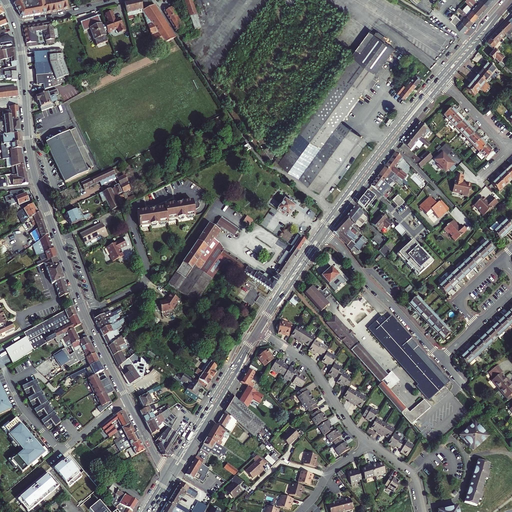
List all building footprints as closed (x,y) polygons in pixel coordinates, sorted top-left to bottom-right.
[(15,0),(16,3),(13,4),(21,16),(23,18),(38,15),(36,6),(37,6),(43,5),(43,3),(42,3),(40,0),(35,0),(25,2),(24,0),(15,0)] [(40,0),(42,3),(43,3),(50,2),(50,1),(55,0),(56,2),(58,3),(60,10),(68,8),(65,0),(40,0)] [(55,0),(50,1),(50,2),(52,12),(60,10),(58,3),(56,2),(55,0)] [(182,0),(185,8),(187,15),(188,18),(189,18),(197,15),(191,0),(182,0)] [(473,9),(480,16),(481,14),(485,10),(475,0),(466,0),(466,1),(473,9)] [(483,0),(475,0),(485,10),(489,6),(483,0)] [(43,3),(43,5),(45,13),(52,12),(50,2),(43,3)] [(43,5),(37,6),(36,6),(38,15),(45,13),(43,5)] [(143,14),(155,47),(157,46),(175,38),(154,5),(142,10),(143,14)] [(171,8),(164,12),(168,19),(172,25),(176,32),(183,27),(184,26),(184,25),(190,22),(187,16),(182,19),(180,16),(181,15),(179,12),(175,14),(171,7),(171,8)] [(460,18),(469,27),(474,21),(468,15),(460,7),(458,9),(463,15),(460,18)] [(468,15),(474,21),(480,16),(473,9),(468,15)] [(104,24),(108,34),(111,32),(112,30),(116,28),(118,33),(125,30),(123,25),(122,26),(121,24),(119,19),(115,21),(113,20),(113,19),(114,19),(112,12),(105,15),(107,20),(108,21),(109,22),(108,23),(104,24)] [(464,33),(469,27),(460,18),(457,15),(456,15),(454,13),(451,17),(453,19),(451,21),(464,33)] [(0,26),(4,25),(8,23),(4,14),(0,15),(0,26)] [(189,18),(191,23),(194,31),(200,29),(197,19),(198,19),(197,15),(189,18)] [(107,42),(98,16),(80,23),(83,32),(90,29),(96,46),(107,42)] [(26,47),(37,46),(35,32),(44,31),(46,44),(54,43),(54,39),(52,23),(52,22),(24,27),(26,47)] [(506,23),(499,30),(504,35),(511,42),(511,41),(511,36),(510,35),(511,34),(507,32),(511,27),(511,26),(508,22),(507,23),(506,23)] [(71,29),(72,32),(73,35),(79,33),(78,30),(77,27),(76,23),(70,26),(71,29)] [(499,30),(494,35),(499,40),(504,35),(499,30)] [(395,48),(371,31),(344,67),(290,140),(293,143),(282,158),(279,155),(275,160),(319,193),(356,142),(336,127),(341,121),(359,96),(395,48)] [(494,45),(499,40),(494,35),(489,40),(486,44),(494,51),(496,53),(498,51),(494,48),(496,46),(494,45)] [(6,45),(14,44),(13,38),(5,36),(0,39),(0,51),(6,50),(6,45)] [(7,68),(16,66),(14,48),(9,49),(9,50),(6,50),(0,51),(0,65),(6,64),(7,68)] [(48,51),(34,52),(38,85),(43,84),(43,90),(45,90),(55,86),(68,82),(61,61),(61,55),(52,56),(52,54),(48,55),(48,51)] [(499,63),(498,64),(502,68),(507,62),(496,53),(494,51),(489,57),(493,60),(494,59),(499,63)] [(482,70),(490,77),(496,70),(488,63),(484,67),(483,67),(481,69),(482,70)] [(424,65),(413,77),(407,85),(402,81),(400,83),(401,84),(395,91),(404,97),(405,98),(406,99),(423,78),(430,70),(424,65)] [(17,80),(16,66),(7,68),(0,69),(0,79),(11,79),(11,80),(16,80),(17,80)] [(502,71),(509,76),(511,73),(505,68),(502,71)] [(482,70),(476,77),(484,83),(490,77),(482,70)] [(407,85),(413,77),(409,74),(407,75),(408,77),(405,80),(403,80),(402,81),(407,85)] [(470,82),(471,83),(479,89),(481,91),(487,85),(484,83),(476,77),(476,76),(470,82)] [(473,96),(479,89),(471,83),(465,90),(473,96)] [(0,97),(17,96),(16,87),(0,88),(0,97)] [(57,101),(55,96),(58,95),(57,90),(48,93),(35,97),(37,102),(39,102),(41,108),(40,108),(41,111),(53,107),(52,104),(51,104),(51,103),(57,101)] [(2,111),(3,116),(4,116),(11,115),(11,121),(19,120),(18,105),(9,106),(10,108),(9,108),(9,110),(2,111)] [(39,119),(43,128),(60,120),(59,118),(65,116),(61,108),(39,119)] [(444,115),(450,121),(457,114),(451,108),(444,115)] [(450,121),(456,127),(463,120),(457,114),(450,121)] [(1,135),(3,135),(13,134),(12,131),(19,130),(19,120),(11,121),(11,115),(4,116),(4,122),(0,122),(0,131),(0,132),(1,135)] [(456,127),(461,134),(469,127),(463,120),(456,127)] [(341,121),(336,127),(356,142),(361,136),(341,121)] [(420,123),(413,131),(423,139),(429,130),(420,123)] [(461,134),(467,140),(475,133),(469,127),(461,134)] [(93,167),(75,128),(46,143),(65,183),(88,172),(87,170),(93,167)] [(2,144),(20,142),(19,130),(12,131),(13,134),(3,135),(3,138),(1,138),(2,144)] [(413,131),(403,144),(410,150),(418,140),(427,148),(430,144),(423,139),(413,131)] [(475,133),(467,140),(473,146),(481,139),(475,133)] [(473,146),(479,152),(487,145),(481,139),(473,146)] [(7,158),(10,157),(23,155),(22,148),(20,142),(2,144),(1,144),(2,154),(2,159),(7,158)] [(446,143),(437,152),(440,155),(434,160),(438,164),(437,165),(441,169),(442,169),(446,172),(454,164),(445,156),(452,150),(448,146),(446,143)] [(272,159),(279,150),(272,145),(266,149),(272,159)] [(487,145),(479,152),(476,155),(481,161),(484,158),(485,159),(487,157),(489,160),(495,155),(487,145)] [(416,157),(412,160),(420,168),(432,157),(427,152),(419,160),(416,157)] [(393,168),(397,162),(398,161),(400,162),(403,158),(398,155),(396,153),(385,167),(396,175),(402,182),(408,175),(401,170),(399,172),(393,168)] [(11,157),(11,166),(24,165),(23,155),(10,157),(11,157)] [(10,166),(11,175),(25,173),(24,165),(11,166),(10,166)] [(123,192),(150,179),(144,165),(116,178),(116,179),(123,192)] [(385,182),(389,186),(392,181),(394,183),(395,182),(399,186),(403,183),(402,182),(396,175),(385,167),(378,177),(385,182)] [(116,178),(112,169),(91,179),(90,178),(80,183),(83,189),(99,182),(101,186),(116,179),(116,178)] [(28,184),(25,173),(11,175),(11,176),(6,176),(8,186),(12,185),(28,184)] [(511,180),(504,173),(497,179),(504,186),(511,180)] [(460,185),(460,184),(463,177),(455,175),(452,182),(453,182),(450,192),(459,195),(458,197),(465,199),(470,188),(465,186),(463,186),(460,185)] [(380,194),(384,197),(388,202),(390,200),(384,194),(390,187),(389,186),(385,182),(378,177),(371,186),(380,194)] [(498,192),(504,186),(497,179),(491,185),(498,192)] [(111,188),(102,192),(105,198),(110,211),(135,199),(133,196),(128,198),(125,199),(122,195),(118,185),(114,187),(114,188),(111,189),(111,188)] [(367,190),(357,204),(364,210),(375,197),(367,190)] [(10,195),(4,197),(6,202),(7,201),(19,197),(17,192),(10,195)] [(24,195),(7,201),(9,206),(17,203),(18,205),(27,202),(24,195)] [(404,202),(398,195),(392,201),(399,208),(404,202)] [(497,203),(492,197),(487,202),(485,200),(482,197),(474,205),(480,212),(481,213),(480,213),(482,216),(491,207),(492,208),(497,203)] [(429,198),(419,208),(428,218),(433,213),(439,219),(446,212),(438,204),(436,205),(429,198)] [(195,224),(194,216),(192,200),(180,202),(180,201),(174,202),(174,203),(164,205),(164,207),(154,209),(154,208),(147,209),(147,210),(136,212),(139,225),(137,226),(139,235),(168,230),(168,228),(195,224)] [(290,201),(288,203),(284,200),(277,209),(288,217),(295,207),(291,204),(292,202),(290,201)] [(449,209),(440,201),(438,203),(446,212),(449,209)] [(446,212),(438,203),(438,204),(446,212)] [(29,219),(38,213),(32,204),(23,210),(17,214),(23,223),(24,222),(25,221),(29,219)] [(80,208),(66,214),(70,226),(92,217),(90,214),(89,214),(89,213),(83,216),(80,208)] [(345,218),(353,225),(358,229),(359,227),(360,228),(366,221),(366,218),(354,208),(345,218)] [(38,213),(29,219),(33,226),(35,224),(36,227),(43,222),(42,220),(39,212),(38,213)] [(386,228),(391,223),(381,214),(371,224),(379,231),(382,228),(381,227),(383,225),(386,228)] [(253,220),(246,216),(243,222),(249,226),(253,220)] [(197,242),(168,284),(196,303),(225,260),(233,265),(237,259),(224,250),(219,244),(215,241),(212,239),(218,231),(220,228),(233,237),(238,230),(221,218),(214,227),(209,224),(202,235),(197,242)] [(345,218),(341,224),(355,236),(357,237),(360,234),(359,233),(352,227),(353,225),(345,218)] [(500,226),(506,234),(511,228),(511,225),(507,220),(500,226)] [(455,242),(466,231),(461,225),(458,228),(455,225),(456,224),(453,221),(443,230),(447,235),(449,234),(452,237),(452,239),(455,242)] [(35,230),(30,234),(36,242),(39,240),(47,234),(44,224),(43,222),(36,227),(37,229),(35,230)] [(107,236),(105,230),(101,223),(80,234),(85,244),(90,241),(100,236),(101,239),(107,236)] [(333,233),(338,237),(340,234),(349,242),(351,241),(355,236),(341,224),(333,233)] [(401,236),(406,231),(399,224),(394,228),(401,236)] [(490,230),(492,233),(499,240),(506,234),(500,226),(495,231),(493,228),(490,230)] [(44,252),(53,249),(47,234),(39,240),(43,253),(44,252)] [(347,245),(347,246),(351,250),(353,248),(354,246),(355,245),(351,241),(349,242),(340,234),(338,237),(347,245)] [(299,251),(306,241),(305,240),(297,235),(290,245),(293,247),(299,251)] [(127,245),(123,239),(106,247),(111,256),(110,256),(112,262),(123,256),(120,249),(127,245)] [(359,250),(361,247),(364,244),(359,239),(355,245),(354,246),(359,250)] [(39,240),(36,242),(32,245),(36,256),(43,253),(39,240)] [(389,240),(379,252),(384,257),(395,245),(389,240)] [(432,263),(412,241),(397,255),(411,271),(412,269),(418,276),(432,263)] [(487,241),(481,247),(488,255),(494,249),(487,241)] [(297,254),(299,251),(293,247),(291,250),(289,253),(295,257),(297,254)] [(482,260),(488,255),(481,247),(475,253),(482,260)] [(46,258),(35,263),(37,266),(41,263),(44,262),(55,257),(53,249),(44,252),(46,258)] [(7,264),(14,258),(8,251),(8,250),(2,254),(0,255),(1,256),(7,264)] [(294,259),(295,257),(289,253),(275,274),(280,278),(294,259)] [(468,259),(476,266),(482,260),(475,253),(468,259)] [(55,257),(44,262),(51,284),(54,283),(59,298),(68,294),(61,271),(55,257)] [(233,265),(270,291),(271,291),(278,282),(272,278),(266,274),(264,278),(262,276),(237,259),(233,265)] [(469,272),(476,266),(468,259),(462,264),(469,272)] [(463,278),(469,272),(462,264),(456,270),(463,278)] [(335,292),(337,289),(336,288),(341,284),(342,285),(348,280),(335,265),(332,268),(331,267),(321,276),(335,292)] [(457,283),(463,278),(456,270),(450,276),(457,283)] [(450,276),(444,281),(451,289),(457,283),(450,276)] [(445,295),(451,289),(444,281),(438,287),(445,295)] [(325,299),(331,294),(328,291),(326,288),(322,291),(320,289),(317,291),(316,290),(312,286),(304,293),(320,311),(329,304),(325,299)] [(170,294),(166,301),(159,302),(162,312),(172,310),(179,300),(170,294)] [(137,303),(134,296),(129,298),(132,303),(128,305),(129,307),(137,303)] [(409,303),(415,309),(422,302),(416,296),(409,303)] [(415,309),(420,315),(428,308),(422,302),(415,309)] [(76,315),(72,307),(67,310),(62,312),(59,314),(47,320),(30,329),(27,331),(23,333),(26,337),(5,349),(6,352),(28,340),(35,337),(39,335),(51,328),(68,319),(76,315)] [(126,316),(132,327),(144,317),(140,308),(126,316)] [(426,321),(433,314),(428,308),(420,315),(426,321)] [(104,314),(102,310),(92,316),(97,325),(118,314),(121,312),(120,309),(113,313),(111,314),(110,311),(104,314)] [(511,323),(511,316),(508,313),(502,318),(509,326),(511,323)] [(97,325),(100,330),(117,322),(116,319),(120,317),(118,314),(97,325)] [(426,321),(432,327),(439,320),(433,314),(426,321)] [(0,337),(4,336),(14,331),(13,330),(10,324),(10,323),(6,324),(3,317),(2,316),(1,317),(0,315),(0,337)] [(74,328),(81,324),(76,315),(68,319),(51,328),(39,335),(44,345),(45,344),(49,342),(54,339),(74,328)] [(335,315),(326,322),(335,332),(343,324),(335,315)] [(381,316),(367,329),(418,385),(416,386),(429,400),(450,381),(391,316),(386,321),(381,316)] [(100,330),(105,342),(119,332),(117,329),(122,327),(120,324),(125,322),(123,318),(119,321),(117,322),(100,330)] [(509,326),(502,318),(497,324),(504,331),(509,326)] [(432,327),(437,333),(445,326),(439,320),(432,327)] [(277,330),(278,331),(277,335),(285,336),(285,335),(289,335),(290,324),(279,322),(279,325),(277,326),(276,327),(276,329),(277,330)] [(343,324),(335,332),(351,350),(359,343),(354,337),(350,332),(343,324)] [(504,331),(497,324),(490,330),(497,337),(504,331)] [(291,336),(296,339),(295,340),(299,342),(305,332),(296,326),(291,336)] [(445,326),(437,333),(443,340),(451,333),(445,326)] [(64,348),(71,345),(86,337),(85,334),(79,337),(74,328),(54,339),(56,342),(60,340),(62,339),(65,344),(63,346),(59,347),(61,350),(64,348)] [(497,337),(490,330),(484,335),(491,343),(497,337)] [(119,332),(105,342),(108,347),(121,336),(119,332)] [(314,337),(305,332),(299,342),(302,344),(302,343),(308,346),(314,337)] [(33,350),(44,345),(39,335),(35,337),(28,340),(6,352),(12,363),(33,350)] [(484,335),(478,341),(485,348),(491,343),(484,335)] [(121,336),(108,347),(113,356),(121,351),(127,348),(121,336)] [(86,337),(71,345),(75,351),(75,352),(84,346),(90,343),(86,337)] [(314,340),(308,351),(314,355),(316,352),(322,356),(327,348),(314,340)] [(485,348),(478,341),(472,347),(479,354),(485,348)] [(73,364),(78,362),(85,358),(95,353),(90,343),(84,346),(75,352),(75,351),(69,355),(64,348),(61,350),(56,352),(53,355),(63,371),(73,364)] [(424,400),(410,412),(389,389),(399,380),(391,371),(387,375),(362,346),(359,343),(351,350),(380,383),(382,381),(383,382),(377,386),(387,397),(395,407),(404,417),(411,424),(431,407),(424,400)] [(472,347),(466,352),(473,360),(479,354),(472,347)] [(260,355),(258,357),(265,366),(275,358),(268,349),(265,351),(264,351),(262,350),(261,351),(260,353),(260,355)] [(121,351),(113,356),(113,358),(114,360),(123,355),(121,351)] [(330,367),(336,357),(327,352),(320,363),(326,366),(326,365),(330,367)] [(466,352),(459,359),(466,366),(468,365),(470,366),(475,361),(473,360),(466,352)] [(95,353),(85,358),(90,366),(99,361),(95,353)] [(123,355),(114,360),(118,367),(120,365),(126,361),(123,355)] [(213,371),(216,367),(203,358),(201,362),(205,364),(207,366),(202,373),(211,379),(213,375),(215,372),(214,372),(213,371)] [(126,361),(120,365),(123,370),(121,372),(129,384),(140,377),(139,375),(143,376),(146,365),(145,365),(146,362),(142,360),(141,364),(138,363),(137,366),(133,365),(129,359),(126,361)] [(281,375),(286,366),(283,365),(283,363),(277,359),(270,370),(277,374),(278,373),(281,375)] [(82,369),(70,376),(72,379),(86,372),(89,377),(97,373),(103,370),(99,361),(90,366),(82,369)] [(334,379),(335,378),(338,380),(342,372),(343,371),(340,369),(341,368),(334,364),(327,375),(334,379)] [(211,379),(202,373),(200,371),(191,365),(189,367),(193,370),(192,372),(200,377),(196,383),(201,386),(205,389),(211,379)] [(283,378),(290,382),(292,379),(296,371),(289,367),(289,368),(286,366),(281,375),(284,377),(283,378)] [(499,367),(490,374),(494,379),(492,381),(499,390),(510,381),(507,378),(505,379),(501,373),(503,372),(499,367)] [(254,373),(248,369),(240,382),(247,386),(247,387),(245,391),(244,394),(242,393),(237,400),(247,409),(252,399),(259,403),(261,400),(261,401),(262,399),(261,399),(263,396),(254,391),(257,386),(250,382),(255,374),(254,373)] [(196,383),(180,371),(177,376),(180,379),(185,383),(187,382),(187,384),(185,388),(187,390),(197,396),(199,393),(198,392),(201,386),(196,383)] [(302,374),(296,371),(292,379),(294,380),(292,383),(301,388),(306,379),(301,376),(302,374)] [(343,387),(344,385),(347,387),(351,380),(348,378),(349,376),(342,372),(338,380),(336,383),(343,387)] [(99,379),(97,373),(89,377),(87,378),(90,383),(89,384),(93,393),(95,392),(96,395),(95,396),(98,402),(99,401),(101,405),(98,408),(98,409),(101,412),(112,403),(108,396),(107,397),(106,395),(107,394),(114,391),(107,377),(100,381),(99,381),(98,379),(99,379)] [(37,384),(35,380),(22,386),(26,394),(29,393),(27,389),(31,387),(34,395),(41,392),(39,388),(37,384)] [(511,383),(510,381),(499,390),(507,399),(511,394),(511,387),(511,386),(511,384),(511,383)] [(159,386),(147,392),(148,393),(138,398),(143,408),(153,403),(149,394),(161,388),(159,386)] [(0,387),(0,413),(10,409),(6,400),(4,401),(0,392),(0,390),(1,390),(0,387)] [(351,404),(358,393),(349,387),(343,397),(348,401),(348,402),(351,404)] [(301,404),(312,397),(308,390),(307,391),(305,388),(296,393),(298,396),(297,397),(301,404)] [(197,396),(187,390),(185,393),(197,401),(199,398),(197,396)] [(34,395),(28,398),(32,406),(35,405),(33,401),(36,399),(41,406),(47,402),(44,398),(43,395),(41,392),(34,395)] [(367,398),(358,393),(351,404),(354,406),(355,405),(361,408),(367,398)] [(237,400),(234,397),(226,411),(237,421),(254,436),(265,425),(247,409),(237,400)] [(316,403),(312,397),(301,404),(305,410),(307,410),(309,413),(317,407),(315,404),(316,403)] [(41,406),(34,410),(39,417),(42,415),(40,412),(43,410),(47,416),(53,412),(51,410),(49,406),(47,402),(41,406)] [(140,412),(143,418),(155,411),(156,410),(154,405),(140,412)] [(372,422),(378,412),(371,407),(371,409),(367,407),(362,415),(366,417),(365,418),(372,422)] [(177,419),(168,409),(162,413),(160,414),(163,419),(162,419),(163,421),(162,422),(168,427),(170,429),(177,419)] [(114,434),(117,432),(111,424),(117,419),(122,428),(130,424),(123,410),(115,415),(115,416),(109,420),(100,427),(107,436),(109,438),(114,434)] [(143,418),(146,424),(160,414),(162,413),(160,410),(156,413),(155,411),(143,418)] [(311,419),(316,426),(326,419),(322,412),(321,413),(319,410),(311,415),(313,418),(311,419)] [(226,411),(225,411),(217,424),(230,432),(237,421),(226,411)] [(47,416),(41,421),(46,428),(50,426),(47,423),(50,420),(55,427),(60,422),(58,419),(55,414),(53,412),(47,416)] [(146,424),(151,435),(159,430),(156,425),(162,422),(163,421),(162,419),(163,419),(160,414),(146,424)] [(371,427),(376,431),(375,432),(379,434),(385,423),(377,418),(371,427)] [(29,436),(14,419),(3,429),(8,434),(6,436),(16,448),(18,446),(21,451),(20,452),(10,461),(20,473),(44,453),(33,441),(31,442),(28,438),(29,436)] [(317,427),(323,436),(333,429),(329,424),(331,423),(328,420),(317,427)] [(394,429),(385,423),(379,434),(382,436),(383,435),(388,438),(394,429)] [(123,439),(135,433),(130,424),(122,428),(122,429),(119,431),(118,431),(117,432),(120,438),(117,440),(114,441),(115,444),(119,442),(123,439)] [(229,434),(215,424),(211,431),(209,434),(221,443),(221,442),(221,441),(223,437),(227,439),(229,434)] [(469,448),(473,451),(487,439),(483,435),(484,434),(478,427),(477,428),(474,424),(460,437),(463,441),(469,448)] [(166,456),(172,445),(178,435),(170,429),(168,427),(158,437),(155,442),(162,456),(166,456)] [(304,434),(301,430),(297,434),(292,428),(281,438),(288,445),(297,437),(300,440),(305,435),(304,434)] [(341,440),(339,437),(341,436),(337,429),(326,436),(331,443),(333,441),(335,444),(341,440)] [(125,449),(126,449),(127,448),(140,441),(135,433),(123,439),(119,442),(115,444),(120,453),(125,449)] [(399,447),(402,441),(399,439),(401,437),(394,433),(387,444),(394,448),(395,446),(399,447)] [(221,443),(209,434),(207,438),(215,443),(220,445),(221,443)] [(215,443),(207,438),(203,444),(212,450),(213,447),(220,451),(223,453),(225,450),(215,443)] [(346,442),(343,443),(341,440),(335,444),(337,448),(335,449),(339,456),(350,449),(346,442)] [(127,448),(126,449),(131,458),(132,457),(144,450),(143,447),(140,441),(127,448)] [(414,445),(407,441),(406,443),(402,441),(399,447),(402,449),(400,452),(407,456),(414,445)] [(307,455),(303,466),(316,470),(317,466),(315,465),(316,464),(317,458),(314,457),(313,457),(313,455),(309,453),(309,455),(307,455)] [(257,454),(256,455),(264,464),(267,461),(264,459),(257,454)] [(279,459),(273,454),(270,456),(276,461),(276,462),(279,459)] [(264,464),(256,455),(253,459),(255,461),(246,471),(253,478),(257,474),(259,472),(260,473),(264,469),(261,466),(264,464)] [(268,455),(264,459),(267,461),(272,465),(276,461),(270,456),(268,455)] [(194,459),(201,464),(202,464),(201,463),(203,460),(196,456),(194,459)] [(66,458),(54,469),(69,487),(82,476),(66,458)] [(201,464),(194,459),(185,474),(194,480),(196,479),(203,483),(207,476),(206,476),(209,470),(201,464)] [(381,461),(375,463),(375,462),(371,463),(375,475),(384,472),(381,461)] [(478,461),(475,468),(470,482),(466,496),(467,496),(465,503),(477,507),(479,500),(481,501),(484,493),(482,492),(484,486),(486,479),(488,480),(490,473),(488,472),(490,465),(478,461)] [(375,475),(371,463),(367,464),(367,466),(361,467),(364,478),(375,475)] [(227,464),(224,468),(234,475),(237,471),(227,464)] [(361,479),(358,468),(355,469),(355,471),(348,473),(351,484),(359,482),(358,480),(361,479)] [(314,475),(302,472),(298,482),(309,486),(311,481),(311,479),(313,479),(314,475)] [(48,474),(17,500),(27,511),(29,511),(59,487),(48,474)] [(235,476),(231,480),(233,483),(225,490),(233,498),(241,490),(237,486),(243,481),(235,476)] [(390,476),(385,485),(388,487),(387,488),(394,492),(400,481),(394,477),(393,478),(390,476)] [(182,483),(180,482),(168,503),(183,511),(188,511),(189,511),(177,504),(184,492),(194,498),(197,492),(182,483)] [(304,487),(292,484),(289,495),(299,498),(301,492),(301,491),(303,491),(304,487)] [(117,496),(112,504),(117,510),(118,511),(132,511),(138,503),(118,491),(115,495),(117,496)] [(293,499),(281,496),(278,507),(288,510),(290,504),(290,503),(292,503),(293,499)] [(350,498),(345,499),(343,500),(342,498),(339,499),(342,511),(353,509),(350,498)] [(329,511),(340,511),(342,511),(339,499),(335,500),(335,501),(334,502),(328,503),(329,511)] [(118,511),(117,510),(114,511),(108,511),(99,501),(89,509),(91,511),(118,511)] [(203,511),(207,507),(198,501),(194,508),(192,511),(203,511)] [(183,511),(168,503),(162,511),(183,511)]
